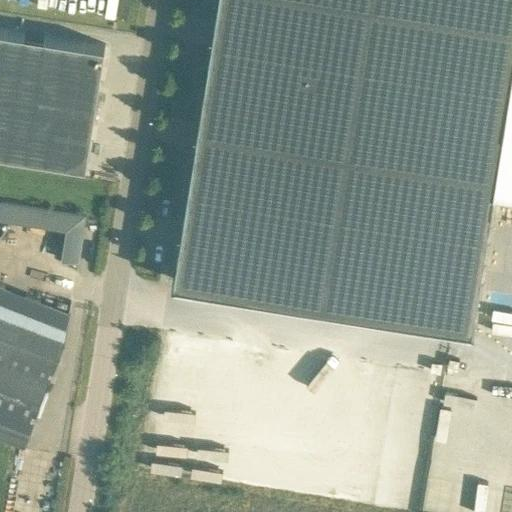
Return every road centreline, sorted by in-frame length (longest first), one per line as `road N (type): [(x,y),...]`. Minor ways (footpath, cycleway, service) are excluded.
road 1 (unclassified): [(78,511),(164,0)]
road 2 (unknown): [(115,289),(511,344)]
